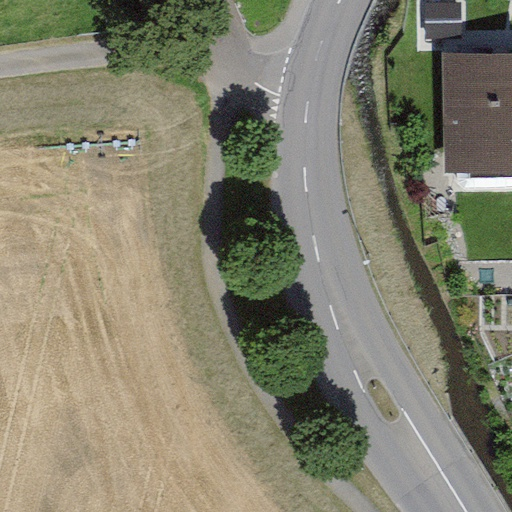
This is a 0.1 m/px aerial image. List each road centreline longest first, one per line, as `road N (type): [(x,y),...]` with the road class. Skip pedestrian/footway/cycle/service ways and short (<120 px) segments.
road 1 (tertiary): [(307,102),(305,185),(334,321),(453,511)]
road 2 (residential): [(0,65),(183,47),(236,65)]
